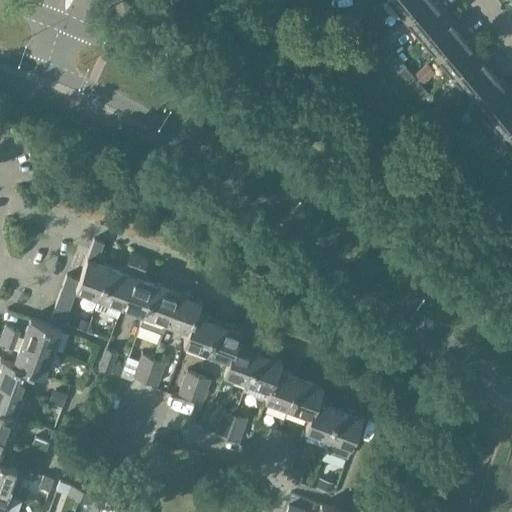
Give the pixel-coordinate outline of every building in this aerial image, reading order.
[(390,0),(404,16),(423,0),(390,0)] [(423,0),(404,16),(420,36),(447,13),(437,1),(434,3),(431,0),(423,0)] [(420,36),(436,55),(461,35),(455,28),(457,25),(447,13),(420,36)] [(366,33),(373,42),(381,36),(373,27),(366,33)] [(436,55),(452,75),(480,52),(469,40),(467,42),(461,35),(436,55)] [(373,42),(380,51),(388,45),(381,36),(373,42)] [(452,75),(469,94),(493,74),(487,67),(490,65),(480,52),(452,75)] [(398,72),(406,81),(413,75),(406,66),(398,72)] [(469,94),(485,114),(511,91),(502,79),(499,81),(493,74),(469,94)] [(413,75),(406,81),(413,90),(420,84),(413,75)] [(485,114),(501,133),(511,123),(511,91),(485,114)] [(431,111),(438,120),(446,114),(438,105),(431,111)] [(446,114),(438,120),(445,129),(453,122),(446,114)] [(511,123),(501,133),(511,146),(511,123)] [(463,150),(470,159),(478,152),(470,144),(463,150)] [(478,152),(470,159),(478,168),(485,161),(478,152)] [(67,275),(50,318),(64,323),(77,289),(99,297),(111,266),(102,263),(104,257),(98,255),(103,242),(94,239),(79,279),(67,275)] [(131,252),(126,266),(135,269),(140,256),(131,252)] [(149,259),(140,256),(135,269),(144,272),(149,259)] [(95,308),(117,316),(122,305),(135,269),(126,266),(118,269),(111,266),(99,297),(95,308)] [(122,305),(144,313),(155,283),(148,280),(144,272),(135,269),(122,305)] [(140,325),(162,333),(167,322),(178,291),(155,283),(144,313),(140,325)] [(167,322),(188,330),(189,330),(196,313),(197,313),(201,300),(178,291),(167,322)] [(183,343),(207,352),(218,321),(197,313),(196,313),(189,330),(188,330),(183,343)] [(30,318),(22,341),(53,352),(61,329),(30,318)] [(207,352),(228,359),(229,360),(236,342),(237,343),(239,337),(242,330),(218,321),(207,352)] [(6,325),(3,334),(16,339),(19,330),(6,325)] [(16,339),(3,334),(0,342),(13,348),(16,339)] [(22,341),(14,362),(14,363),(31,370),(31,371),(44,376),(53,352),(22,341)] [(234,377),(247,381),(258,351),(237,343),(236,342),(229,360),(228,359),(224,373),(221,380),(232,384),(234,377)] [(99,367),(110,371),(118,351),(106,347),(99,367)] [(247,381),(269,389),(270,390),(277,368),(278,369),(282,359),(258,351),(247,381)] [(134,376),(145,380),(154,358),(142,353),(134,376)] [(0,383),(23,392),(31,371),(31,370),(14,363),(14,362),(1,358),(0,359),(0,383)] [(154,358),(145,380),(157,385),(165,362),(154,358)] [(265,399),(289,407),(300,377),(278,369),(277,368),(270,390),(269,389),(265,399)] [(179,392),(190,397),(199,374),(187,370),(179,392)] [(199,374),(190,397),(202,401),(210,378),(199,374)] [(289,407),(310,415),(311,416),(318,398),(319,399),(323,385),(300,377),(289,407)] [(0,409),(15,415),(23,392),(0,383),(0,409)] [(305,428),(329,437),(340,406),(319,399),(318,398),(311,416),(310,415),(305,428)] [(340,406),(329,437),(325,449),(348,457),(363,415),(340,406)] [(0,435),(6,437),(15,415),(0,409),(0,435)] [(216,432),(227,436),(235,413),(224,409),(216,432)] [(235,413),(227,436),(238,440),(247,417),(235,413)] [(261,448),(272,453),(280,430),(269,426),(261,448)] [(280,430),(272,453),(283,457),(292,434),(280,430)] [(0,486),(8,489),(17,466),(0,459),(0,486)] [(288,479),(299,483),(303,474),(291,470),(288,479)] [(39,485),(49,489),(53,478),(44,474),(39,485)] [(69,494),(80,498),(83,489),(72,485),(69,494)] [(0,511),(8,489),(0,486),(0,511)] [(83,489),(80,498),(91,502),(95,493),(83,489)] [(114,511),(117,511),(126,511),(129,506),(118,502),(114,511)]
